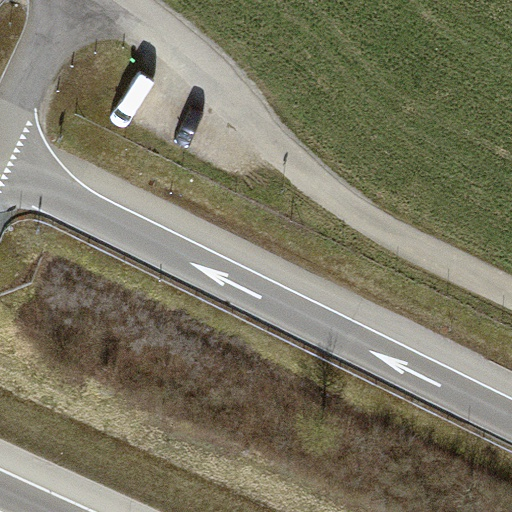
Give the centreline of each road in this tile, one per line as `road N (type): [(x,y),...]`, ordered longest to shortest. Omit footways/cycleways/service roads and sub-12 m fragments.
road 1 (motorway): [(511,419),(0,166)]
road 2 (unclassified): [(511,290),(411,242),(317,180),(144,19),(109,0)]
